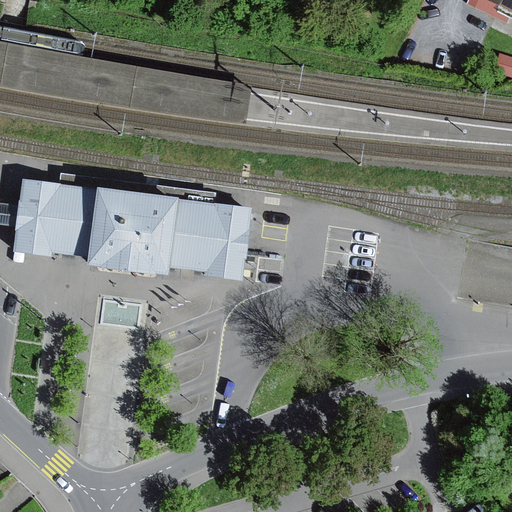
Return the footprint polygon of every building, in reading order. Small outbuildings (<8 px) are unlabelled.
[(511,0),(469,0),(511,21),(511,0)] [(0,88),(121,112),(244,127),(251,85),(62,53),(0,41),(0,88)] [(511,59),(498,55),(493,74),(511,79),(511,59)] [(236,282),(245,210),(18,183),(15,208),(14,221),(13,230),(10,254),(126,268),(229,281),(236,282)] [(0,227),(13,230),(15,208),(0,206),(0,227)]
